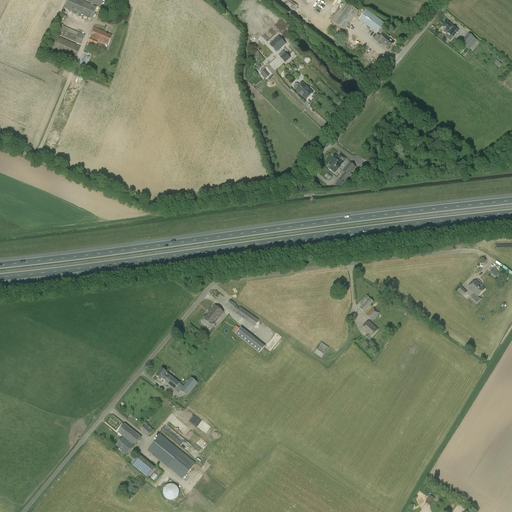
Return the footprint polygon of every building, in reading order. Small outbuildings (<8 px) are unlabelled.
[(79,0),(67,0),(64,8),(91,19),(96,7),(92,5),(93,4),(100,7),(102,0),(82,0),(91,3),(90,4),(79,0)] [(331,22),(344,31),(359,12),(346,2),(331,22)] [(384,24),(366,10),(358,20),(377,34),(384,24)] [(459,31),(453,26),(450,24),(449,24),(447,21),(442,27),(445,29),(443,31),(446,34),(445,36),(450,41),(459,31)] [(58,26),(55,33),(81,45),(84,36),(63,26),(62,28),(58,26)] [(91,48),(94,49),(96,45),(97,42),(101,44),(102,43),(108,46),(112,36),(105,34),(106,33),(93,28),(88,42),(92,44),(91,48)] [(384,31),(380,36),(377,34),(373,39),(377,43),(379,40),(389,48),(394,43),(391,41),(391,40),(388,39),(390,37),(384,31)] [(468,34),(462,42),(471,49),(477,41),(468,34)] [(279,36),(269,45),(277,53),(286,44),(279,36)] [(75,59),(80,48),(57,37),(52,49),(75,59)] [(290,59),(285,53),(280,58),(285,63),(290,59)] [(261,74),(264,79),(269,76),(265,71),(262,74),(261,74)] [(294,89),(295,89),(306,100),(313,94),(302,83),(299,86),(298,85),(297,84),(296,84),(295,85),(294,85),(294,86),(294,87),(294,88),(294,89)] [(363,159),(369,163),(373,156),(368,153),(363,159)] [(335,167),(336,166),(339,168),(346,160),(344,159),(345,158),(340,155),(338,158),(335,156),(331,162),(329,165),(331,167),(329,169),(335,173),(338,170),(335,167)] [(342,171),(344,173),(337,183),(339,185),(340,184),(339,182),(342,184),(344,182),(348,185),(354,178),(350,174),(356,168),(350,162),(342,171)] [(493,269),(490,273),(496,278),(499,274),(493,269)] [(485,289),(483,288),(482,287),(483,286),(481,284),(480,285),(476,280),(468,288),(474,294),(473,295),(476,298),(477,297),(485,289)] [(467,292),(461,287),(457,291),(463,297),(467,292)] [(364,313),(374,302),(366,295),(356,306),(364,313)] [(240,308),(236,305),(230,301),(226,306),(236,314),(254,327),(259,320),(240,308)] [(223,312),(215,306),(202,322),(210,329),(223,312)] [(373,308),(366,315),(372,321),(380,313),(373,308)] [(367,335),(366,336),(369,340),(378,330),(369,322),(361,330),(367,335)] [(235,334),(259,353),(265,346),(241,327),(235,334)] [(266,348),(271,351),(283,337),(278,333),(266,348)] [(314,354),(321,359),(329,348),(322,343),(314,354)] [(177,387),(181,390),(187,395),(198,383),(191,378),(184,387),(167,373),(162,369),(156,376),(161,380),(175,390),(177,387)] [(116,446),(127,455),(141,437),(125,424),(118,432),(124,437),(116,446)] [(152,432),(153,430),(151,428),(150,430),(144,425),(140,430),(148,437),(152,432)] [(190,430),(186,435),(196,444),(201,439),(190,430)] [(182,479),(195,463),(161,435),(148,451),(182,479)] [(150,464),(139,455),(133,463),(132,461),(130,464),(131,465),(141,474),(147,478),(156,468),(150,464)] [(130,494),(136,486),(131,482),(124,490),(130,494)] [(165,486),(167,500),(180,498),(178,484),(165,486)] [(434,499),(430,496),(425,503),(430,506),(434,499)]
